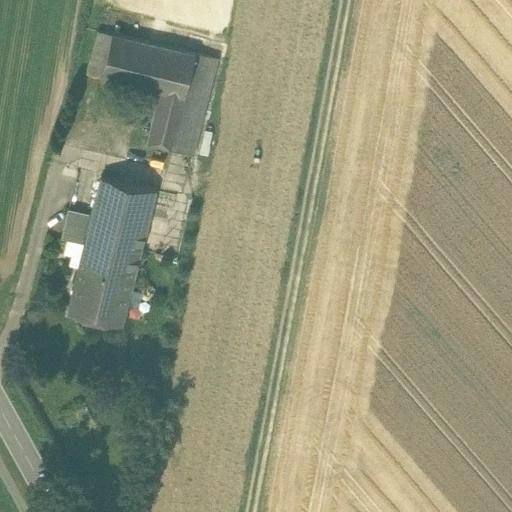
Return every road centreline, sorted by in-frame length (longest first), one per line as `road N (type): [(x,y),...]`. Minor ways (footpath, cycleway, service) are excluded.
road 1 (track): [(342,0),(249,511)]
road 2 (secondary): [(0,404),(59,511)]
